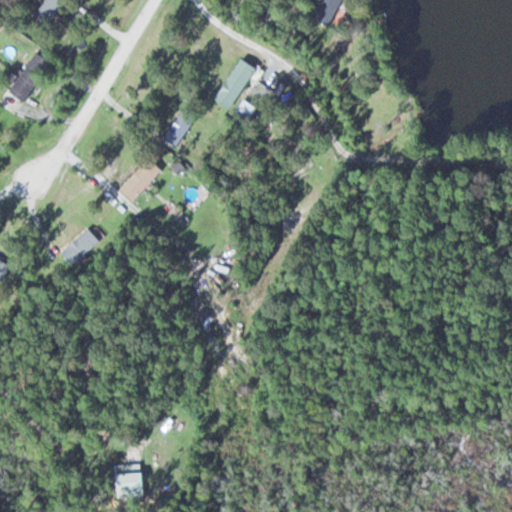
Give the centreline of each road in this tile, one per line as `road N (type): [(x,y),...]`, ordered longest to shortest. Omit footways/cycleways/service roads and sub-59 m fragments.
road 1 (residential): [(195,0),(295,70),(353,157),(511,163)]
road 2 (residential): [(74,127),(153,0)]
